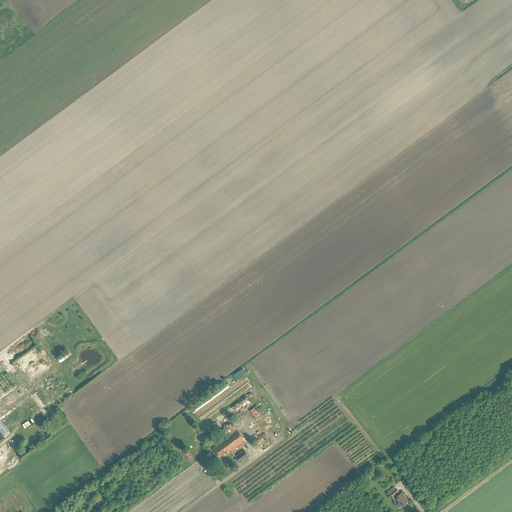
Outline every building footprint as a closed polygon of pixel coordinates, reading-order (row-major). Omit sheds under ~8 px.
[(68,357),(65,353),(56,359),(59,363),(68,357)] [(29,368),(35,358),(33,356),(27,367),(29,368)] [(246,374),(243,370),(233,376),(236,381),(246,374)] [(0,440),(40,411),(21,385),(0,400),(0,440)] [(228,409),(235,417),(252,404),(246,395),(228,409)] [(257,421),(264,415),(257,405),(250,411),(257,421)] [(225,439),(238,430),(231,421),(219,430),(225,439)] [(233,452),(246,442),(238,430),(225,439),(213,448),(219,458),(224,454),(225,455),(229,453),(232,458),(235,455),(233,452)] [(255,446),(267,438),(264,434),(258,437),(260,439),(253,443),(255,446)] [(239,464),(249,457),(244,450),(235,457),(239,464)] [(396,489),(390,494),(392,497),(396,494),(398,497),(396,498),(400,503),(396,505),(399,509),(409,502),(402,493),(400,495),(398,492),(399,492),(396,489)]
